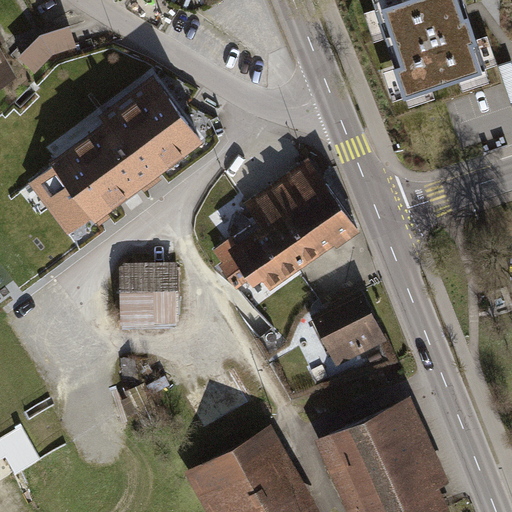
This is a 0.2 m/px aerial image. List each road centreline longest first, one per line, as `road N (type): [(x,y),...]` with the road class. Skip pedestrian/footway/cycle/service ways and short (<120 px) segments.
road 1 (primary): [(380,219),(497,511)]
road 2 (residential): [(332,94),(261,104),(91,0)]
road 3 (unknown): [(188,207),(63,278)]
road 4 (residential): [(511,174),(380,219)]
road 5 (primary): [(332,94),(380,219)]
